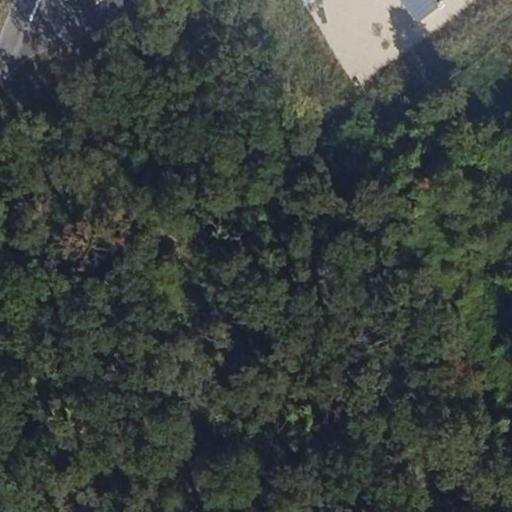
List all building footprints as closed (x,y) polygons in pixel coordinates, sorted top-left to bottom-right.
[(333,49),(362,93),(365,91),(386,126),(405,114),(384,79),(381,81),(353,37),(333,49)] [(227,118),(242,136),(253,125),(237,108),(227,118)] [(499,160),(511,152),(511,150),(504,137),(466,161),(475,175),(477,173),(499,160)] [(511,152),(499,160),(510,176),(511,174),(511,152)] [(415,171),(420,179),(437,168),(432,160),(415,171)] [(499,160),(477,173),(488,190),(510,176),(499,160)] [(479,196),(488,190),(477,173),(475,175),(469,179),(479,196)] [(488,190),(479,196),(482,201),(511,182),(511,174),(510,176),(488,190)]
